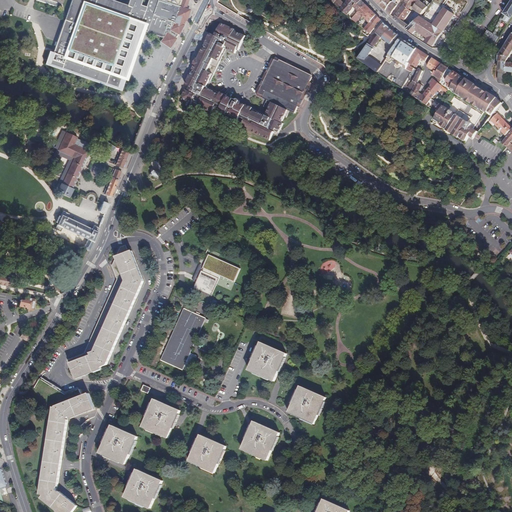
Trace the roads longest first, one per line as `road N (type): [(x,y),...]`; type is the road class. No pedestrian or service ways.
road 1 (tertiary): [(98,254),(6,402),(12,472)]
road 2 (tertiary): [(206,6),(111,224)]
road 3 (residential): [(511,218),(395,197),(301,123)]
road 4 (residential): [(98,254),(108,281),(80,346),(58,371),(76,383),(115,384)]
road 5 (residential): [(115,384),(162,282),(159,253),(136,236)]
road 6 (residential): [(115,384),(87,457),(98,511)]
road 7 (tertiary): [(370,0),(410,37),(474,76)]
